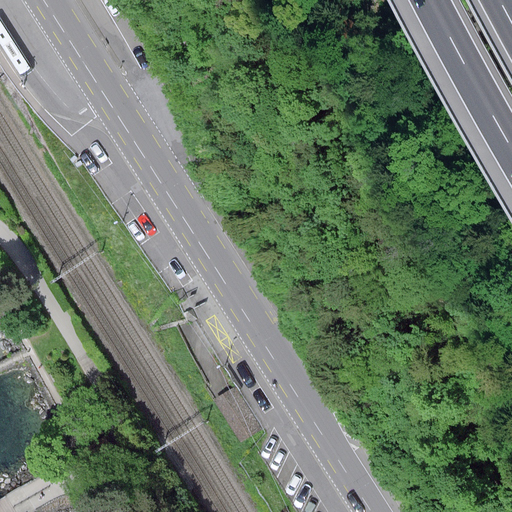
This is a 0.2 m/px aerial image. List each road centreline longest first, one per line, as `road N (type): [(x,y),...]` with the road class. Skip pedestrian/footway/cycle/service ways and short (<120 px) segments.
road 1 (primary): [(46,0),(371,511)]
road 2 (motorway): [(428,0),(511,151)]
